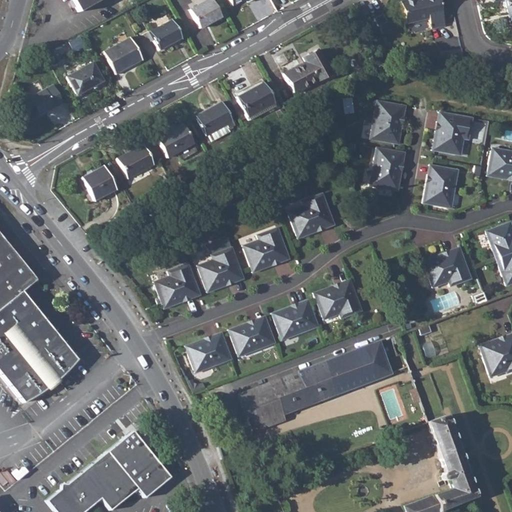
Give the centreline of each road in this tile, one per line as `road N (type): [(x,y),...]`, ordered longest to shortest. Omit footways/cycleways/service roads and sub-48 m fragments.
road 1 (residential): [(140,345),(290,284),(340,244),(403,218)]
road 2 (residential): [(86,127),(328,0)]
road 3 (residential): [(140,345),(15,185)]
road 4 (residential): [(22,483),(156,375)]
road 5 (unknown): [(255,423),(414,359)]
road 6 (residential): [(218,511),(156,375)]
